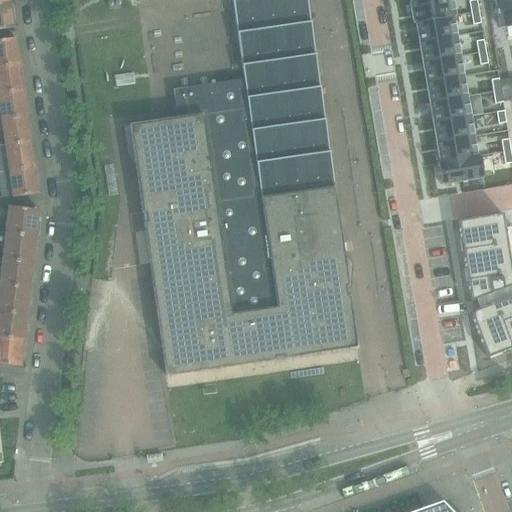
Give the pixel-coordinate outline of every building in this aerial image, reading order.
[(306,0),(240,0),(232,1),(243,80),(172,91),(176,119),(123,127),(126,155),(135,171),(165,377),(357,349),(350,297),(352,266),(352,263),(350,261),(348,259),(344,258),(306,0)] [(452,0),(421,0),(409,2),(413,24),(416,24),(453,18),(456,17),(452,0)] [(511,0),(486,0),(486,2),(494,0),(499,29),(511,26),(511,0)] [(477,1),(469,2),(471,14),(479,12),(477,1)] [(0,31),(13,29),(9,2),(0,3),(0,31)] [(479,12),(471,14),(473,25),(481,24),(479,16),(479,12)] [(453,18),(416,24),(419,44),(457,38),(453,18)] [(457,38),(419,44),(422,64),(460,57),(457,38)] [(0,67),(18,64),(15,39),(0,40),(0,67)] [(483,41),(476,42),(478,54),(486,53),(483,41)] [(486,53),(478,54),(480,66),(488,64),(486,53)] [(460,57),(422,64),(426,84),(464,77),(460,57)] [(0,93),(22,90),(18,64),(0,67),(0,93)] [(464,77),(426,84),(429,103),(467,97),(464,77)] [(499,80),(491,81),(493,93),(501,91),(499,80)] [(26,116),(22,90),(0,93),(0,119),(1,120),(26,116)] [(501,91),(493,93),(495,105),(503,103),(501,91)] [(467,97),(429,103),(433,123),(470,117),(467,97)] [(504,112),(496,113),(498,125),(506,123),(504,112)] [(5,145),(30,142),(26,116),(1,120),(5,145)] [(470,117),(433,123),(436,143),(474,136),(470,117)] [(474,136),(436,143),(439,163),(477,156),(474,136)] [(509,140),(501,141),(503,153),(511,152),(509,140)] [(34,167),(30,142),(5,145),(5,147),(0,147),(0,172),(5,172),(34,167)] [(511,160),(511,152),(503,153),(505,165),(511,163),(511,160)] [(439,163),(437,163),(441,186),(483,178),(479,156),(477,156),(439,163)] [(12,198),(38,194),(34,167),(5,172),(6,183),(10,182),(12,198)] [(5,233),(35,237),(38,211),(8,207),(0,209),(0,221),(7,223),(5,233)] [(511,275),(502,215),(457,222),(460,241),(467,240),(468,251),(462,252),(465,271),(471,270),(473,281),(467,282),(470,303),(511,286),(511,275)] [(32,262),(35,237),(5,233),(5,234),(0,233),(0,247),(4,248),(2,259),(32,262)] [(0,284),(29,288),(32,262),(2,259),(0,277),(0,284)] [(0,310),(26,314),(29,288),(0,284),(0,310)] [(472,315),(472,317),(472,318),(487,359),(489,358),(487,352),(497,348),(500,354),(511,349),(511,297),(476,311),(473,313),(472,314),(472,315)] [(0,336),(23,340),(26,314),(0,310),(0,336)] [(0,365),(19,367),(23,340),(0,336),(0,365)]
